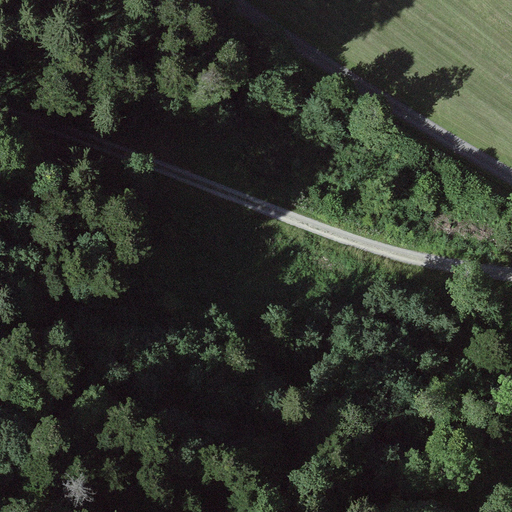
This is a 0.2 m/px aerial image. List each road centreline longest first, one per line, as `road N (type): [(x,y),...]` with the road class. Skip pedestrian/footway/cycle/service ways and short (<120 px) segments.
road 1 (track): [(0,111),(121,147),(511,293)]
road 2 (track): [(511,179),(292,47),(229,0)]
